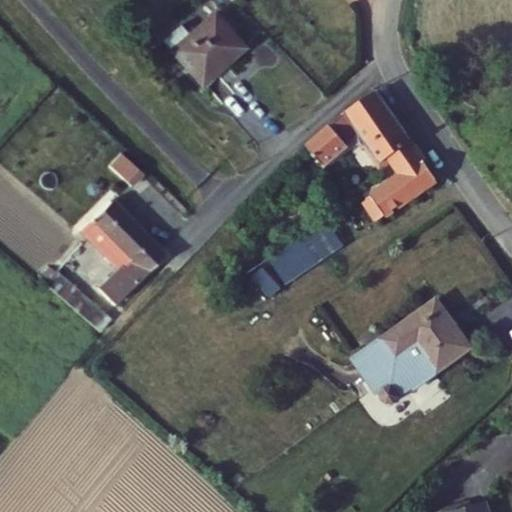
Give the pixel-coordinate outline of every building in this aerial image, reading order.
[(182,28),(166,42),(205,83),(245,47),(213,13),(189,36),(182,28)] [(379,96),(298,158),(320,181),(343,161),(339,155),(357,142),(382,175),(390,170),(419,150),(379,96)] [(429,164),(419,150),(390,170),(401,184),(429,164)] [(364,211),(379,232),(444,184),(429,164),(401,184),(364,211)] [(145,191),(124,170),(112,182),(132,203),(145,191)] [(265,276),(285,301),(371,238),(353,213),(265,276)] [(140,289),(161,265),(110,217),(90,238),(92,241),(103,251),(102,257),(102,261),(104,264),(107,266),(111,266),(117,266),(140,289)] [(92,241),(89,244),(102,257),(103,251),(92,241)] [(111,266),(121,277),(103,297),(118,311),(140,289),(117,266),(111,266)] [(285,301),(265,276),(252,285),(270,310),(285,301)] [(55,277),(42,289),(98,334),(108,322),(108,321),(55,277)] [(385,416),(468,361),(435,311),(353,368),(385,416)]
